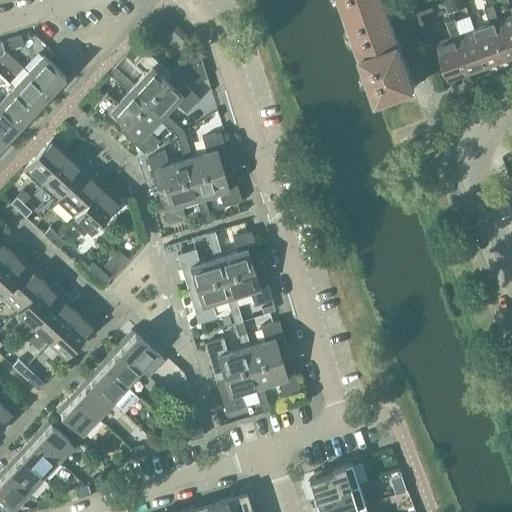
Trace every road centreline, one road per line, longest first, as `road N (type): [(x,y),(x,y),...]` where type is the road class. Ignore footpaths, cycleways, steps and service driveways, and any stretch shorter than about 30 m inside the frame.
road 1 (unclassified): [(275,453),(344,429),(223,40),(190,0)]
road 2 (unclassified): [(88,511),(275,453)]
road 3 (residential): [(511,268),(471,155),(473,138),(511,119)]
